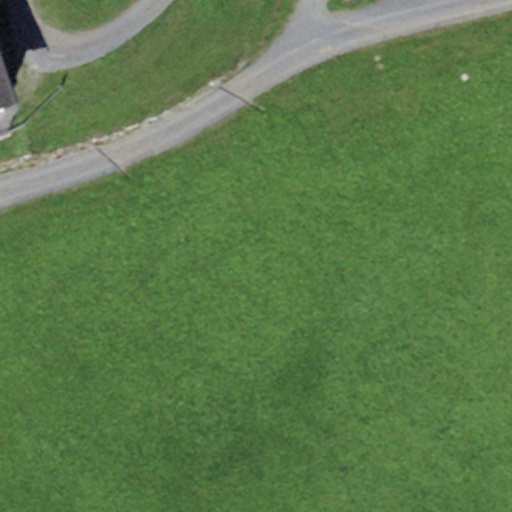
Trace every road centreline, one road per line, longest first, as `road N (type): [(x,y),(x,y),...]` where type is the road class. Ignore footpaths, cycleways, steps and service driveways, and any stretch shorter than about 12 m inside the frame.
road 1 (track): [(0,192),(185,127),(323,36),(491,0)]
road 2 (track): [(21,0),(33,46),(60,55),(93,48),(158,0)]
